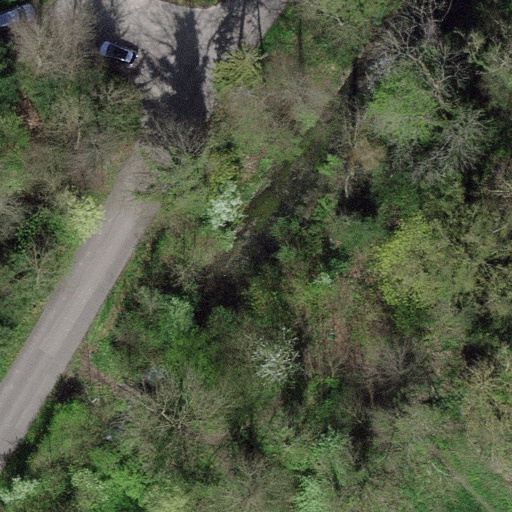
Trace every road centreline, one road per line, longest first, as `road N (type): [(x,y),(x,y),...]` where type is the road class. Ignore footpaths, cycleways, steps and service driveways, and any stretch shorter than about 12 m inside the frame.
road 1 (unclassified): [(0,413),(205,93),(284,0)]
road 2 (track): [(205,93),(99,0)]
